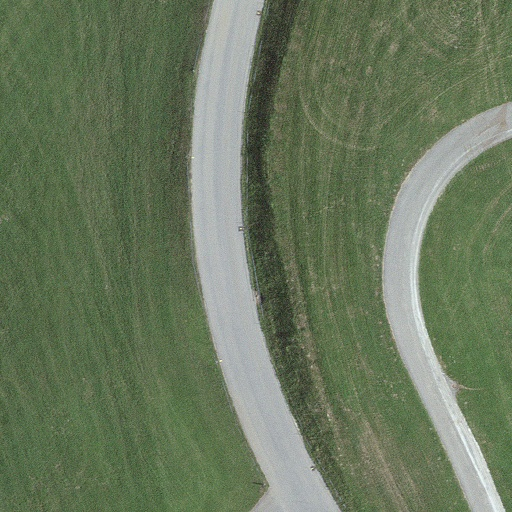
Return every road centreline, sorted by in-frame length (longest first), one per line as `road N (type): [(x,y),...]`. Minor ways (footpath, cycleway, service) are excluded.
road 1 (tertiary): [(307,511),(263,416),(224,278),(220,106),(241,0)]
road 2 (track): [(511,121),(483,131),(417,193),(401,264),(421,367),(487,511)]
